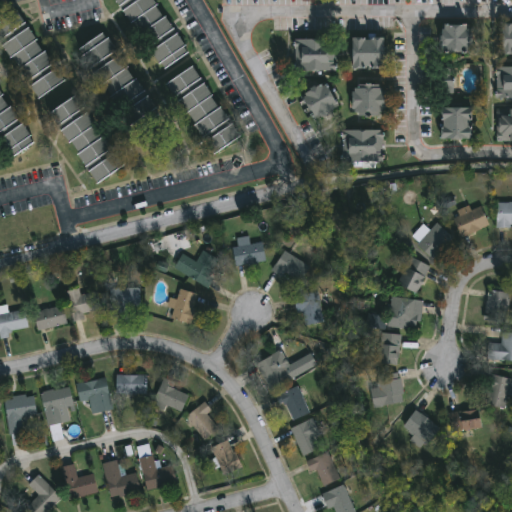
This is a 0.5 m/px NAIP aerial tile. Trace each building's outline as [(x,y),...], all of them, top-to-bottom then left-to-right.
[(156,0),(159,4),(157,6),(165,17),(167,16),(187,45),(185,46),(189,52),(166,68),(162,62),(160,63),(141,35),(143,34),(134,21),(132,22),(116,0),(156,0)] [(36,40),(44,52),(46,51),(66,80),(40,99),(19,69),(21,68),(13,57),(11,58),(0,42),(0,22),(18,10),(38,39),(36,40)] [(511,24),(502,25),(502,55),(511,54),(511,24)] [(469,25),(469,28),(472,28),(472,48),(470,48),(470,51),(450,51),(445,47),(443,35),(445,35),(445,29),(447,29),(447,25),(469,25)] [(104,32),(108,38),(110,36),(130,66),(128,67),(136,79),(138,78),(158,107),(156,108),(160,114),(137,130),(133,124),(131,125),(112,97),(114,95),(105,83),(103,84),(83,55),(85,54),(81,48),(104,32)] [(377,33),(377,37),(386,37),(386,68),(354,69),(354,37),(365,37),(365,39),(369,39),(369,33),(377,33)] [(331,39),(331,66),(336,66),(336,70),(295,70),(296,48),(295,48),(295,39),(331,39)] [(455,93),(438,93),(438,63),(454,63),(455,93)] [(212,96),(220,108),(222,107),(242,135),(216,154),(196,125),(197,124),(189,112),(188,114),(167,84),(194,66),(214,95),(212,96)] [(511,98),(497,99),(497,67),(511,66),(511,98)] [(323,83),(325,85),(327,84),(328,86),(333,83),(343,101),(335,105),(338,110),(323,120),(320,115),(314,119),(312,115),(308,118),(299,102),(308,96),(306,93),(312,90),(312,89),(323,83)] [(0,87),(4,93),(2,95),(10,107),(12,105),(32,135),(30,136),(34,142),(11,157),(7,151),(5,153),(0,145),(0,87)] [(388,88),(388,112),(381,112),(381,117),(360,117),(360,113),(356,113),(356,109),(354,109),(354,91),(356,91),(356,88),(388,88)] [(94,126),(103,138),(105,136),(125,165),(98,184),(78,155),(79,154),(71,142),(70,143),(50,114),(76,96),(96,124),(94,126)] [(474,108),(475,139),(442,139),(442,127),(445,127),(445,120),(443,120),(443,108),(474,108)] [(511,141),(497,141),(497,109),(511,109),(511,141)] [(381,130),(381,133),(384,133),(384,162),(377,162),(377,168),(350,167),(350,162),(342,162),(343,130),(381,130)] [(511,228),(497,228),(497,203),(511,203),(511,228)] [(470,205),(472,211),(481,206),(490,225),(462,238),(454,219),(460,216),(457,210),(470,205)] [(438,223),(455,238),(435,261),(418,245),(420,243),(412,236),(423,224),(431,231),(438,223)] [(267,262),(236,267),(233,247),(264,242),(267,262)] [(219,259),(210,275),(215,278),(209,289),(187,277),(189,275),(183,272),(189,263),(194,266),(203,250),(219,259)] [(310,266),(300,282),(285,273),(282,278),(272,271),(285,251),(310,266)] [(427,278),(418,294),(398,284),(411,257),(430,267),(425,277),(427,278)] [(80,288),(82,296),(98,292),(102,309),(84,314),(85,320),(74,323),(66,292),(80,288)] [(126,307),(127,313),(114,314),(114,309),(110,309),(110,289),(140,288),(141,307),(126,307)] [(198,294),(194,308),(196,309),(191,325),(171,319),(174,309),(167,306),(170,297),(178,300),(181,289),(198,294)] [(510,293),(506,323),(484,320),(489,291),(510,293)] [(319,292),(324,322),(306,325),(304,312),(296,313),(294,296),(319,292)] [(424,301),(421,322),(418,321),(417,330),(389,326),(393,296),(424,301)] [(68,324),(38,331),(34,313),(64,305),(68,324)] [(10,338),(0,340),(0,314),(25,310),(28,327),(12,330),(13,333),(9,334),(10,338)] [(385,329),(385,316),(367,315),(366,328),(385,329)] [(402,335),(398,365),(377,362),(381,332),(402,335)] [(511,333),(511,361),(488,359),(490,343),(501,344),(502,333),(511,333)] [(295,378),(272,392),(256,365),(279,351),(295,378)] [(380,407),(375,408),(371,389),(379,387),(377,377),(398,373),(404,402),(380,407)] [(511,396),(509,395),(506,410),(486,405),(491,386),(487,385),(490,374),(511,379),(511,396)] [(148,375),(147,396),(117,395),(117,375),(148,375)] [(106,377),(113,410),(92,414),(90,400),(80,402),(76,383),(106,377)] [(190,395),(182,413),(168,407),(166,412),(152,407),(164,377),(176,382),(174,388),(190,395)] [(300,386),(311,414),(294,421),(287,405),(285,406),(284,403),(280,405),(277,396),(300,386)] [(70,387),(75,410),(71,411),(70,407),(68,408),(71,422),(48,427),(41,394),(43,394),(43,392),(70,387)] [(26,393),(27,397),(34,396),(37,414),(22,417),(25,433),(23,433),(25,445),(13,447),(11,435),(9,436),(3,402),(13,400),(12,396),(26,393)] [(219,430),(205,441),(186,416),(205,402),(212,411),(208,415),(219,430)] [(478,409),(482,427),(453,433),(449,413),(478,409)] [(440,428),(428,445),(425,442),(421,449),(410,441),(414,436),(404,428),(417,410),(440,428)] [(322,448),(303,457),(290,429),(314,418),(322,435),(317,437),(322,448)] [(228,441),(233,453),(236,452),(243,469),(223,477),(220,468),(214,470),(210,460),(215,458),(211,448),(228,441)] [(332,451),(343,479),(327,485),(321,469),(311,473),(307,461),(332,451)] [(154,455),(155,461),(160,460),(162,468),(173,466),(177,483),(147,490),(139,459),(154,455)] [(117,460),(118,465),(123,463),(126,475),(128,475),(127,471),(132,470),(133,473),(136,473),(142,493),(120,499),(119,496),(111,498),(102,464),(117,460)] [(75,464),(78,478),(94,474),(99,493),(69,500),(61,468),(75,464)] [(49,511),(30,511),(26,508),(39,495),(29,485),(39,475),(63,498),(49,511)] [(345,484),(356,511),(335,511),(333,506),(327,509),(321,494),(345,484)]
